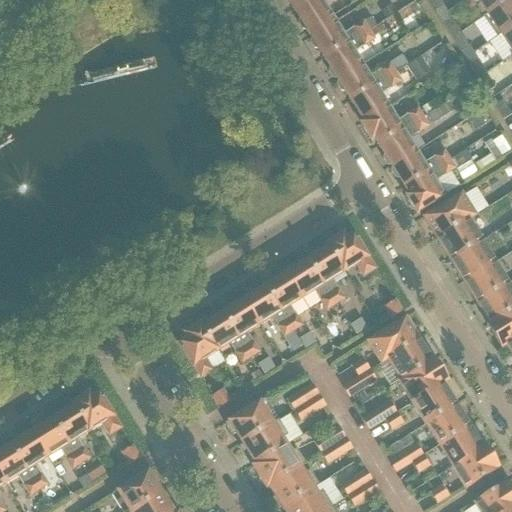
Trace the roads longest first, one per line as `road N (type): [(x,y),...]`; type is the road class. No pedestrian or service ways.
road 1 (residential): [(116,336),(367,188)]
road 2 (residential): [(511,421),(367,188)]
road 3 (residential): [(367,188),(248,0)]
road 4 (residential): [(226,511),(116,336)]
road 5 (residential): [(0,409),(116,336)]
